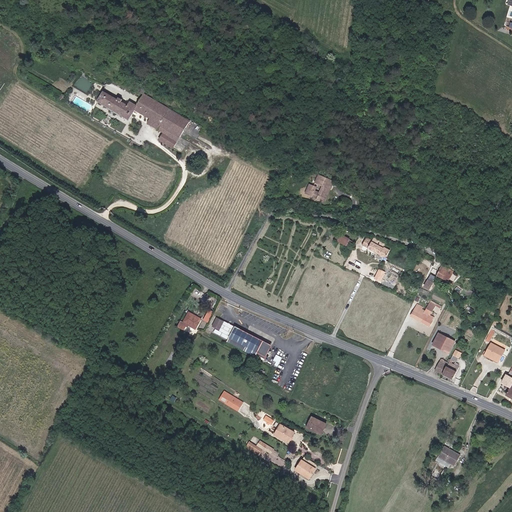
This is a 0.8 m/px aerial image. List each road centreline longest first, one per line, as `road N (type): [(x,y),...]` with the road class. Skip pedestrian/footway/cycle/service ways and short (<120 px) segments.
road 1 (primary): [(0,158),(224,292),(383,360)]
road 2 (unclassified): [(383,360),(332,511)]
road 3 (primary): [(383,360),(511,414)]
